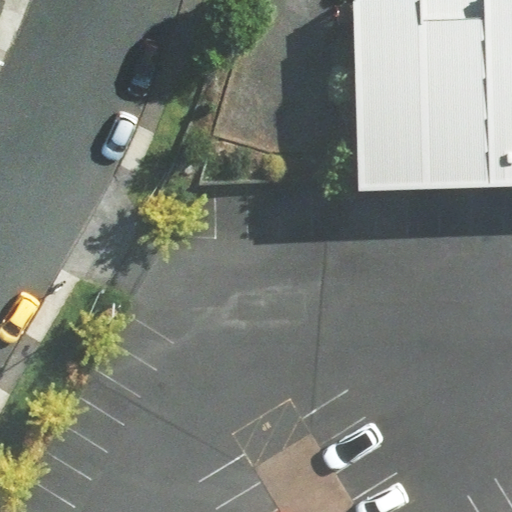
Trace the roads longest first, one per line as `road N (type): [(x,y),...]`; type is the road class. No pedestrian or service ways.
road 1 (unknown): [(276,279),(398,420),(436,423),(511,379)]
road 2 (residential): [(103,0),(41,149),(0,216)]
